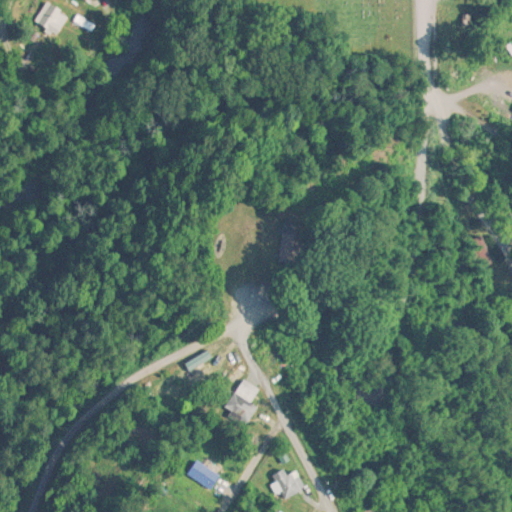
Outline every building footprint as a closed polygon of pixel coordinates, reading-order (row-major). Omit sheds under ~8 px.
[(68,20),(58,11),(47,24),(58,33),(68,20)] [(286,267),(310,270),(316,228),(292,225),(286,267)] [(470,269),(488,269),(488,240),(470,240),(470,269)] [(242,432),(262,405),(237,387),(217,415),(242,432)] [(187,476),(212,492),(222,477),(197,462),(187,476)] [(279,495),(281,494),(285,503),(307,490),(297,473),(288,478),(284,471),(270,479),(279,495)]
